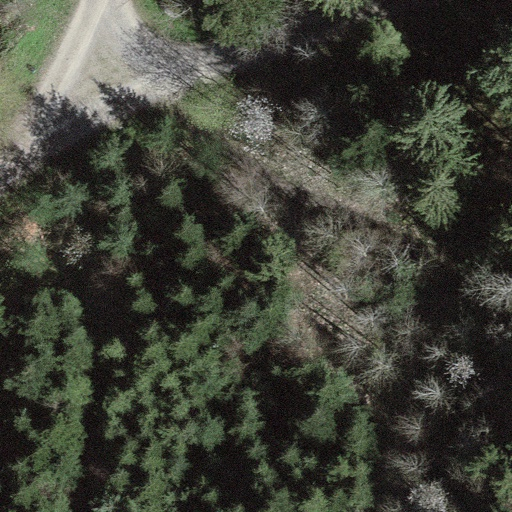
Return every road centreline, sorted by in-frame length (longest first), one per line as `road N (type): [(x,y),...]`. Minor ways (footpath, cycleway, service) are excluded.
road 1 (track): [(259,42),(63,117)]
road 2 (track): [(259,42),(193,42),(146,29),(128,0)]
road 3 (track): [(396,0),(259,42)]
road 4 (track): [(100,0),(63,117)]
